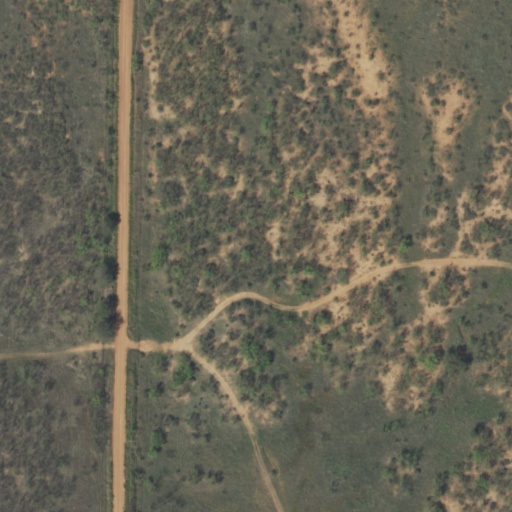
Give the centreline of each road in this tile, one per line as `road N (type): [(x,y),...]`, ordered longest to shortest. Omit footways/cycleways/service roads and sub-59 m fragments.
road 1 (track): [(0,351),(125,329),(390,246),(511,240)]
road 2 (residential): [(121,511),(129,0)]
